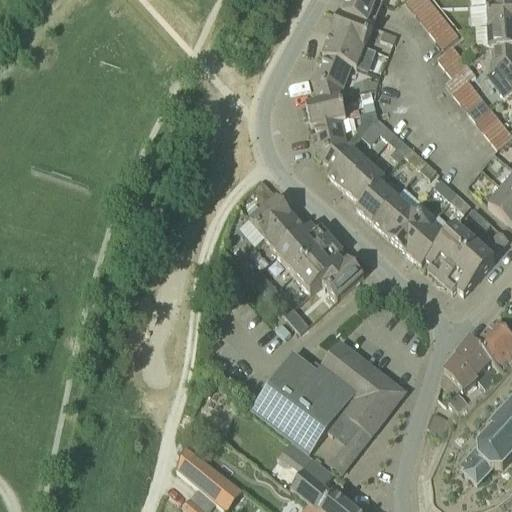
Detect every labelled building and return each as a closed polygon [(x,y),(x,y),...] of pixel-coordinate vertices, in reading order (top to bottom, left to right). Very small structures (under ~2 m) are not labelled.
[(346,0),(345,5),(338,18),(373,31),(378,19),(383,7),(372,3),(372,0),(346,0)] [(412,16),(428,4),(424,0),(413,0),(405,7),(412,16)] [(511,0),(484,0),(485,11),(511,8),(511,0)] [(412,16),(420,26),(435,13),(428,4),(412,16)] [(511,8),(485,11),(487,32),(511,30),(511,8)] [(435,13),(420,26),(427,35),(443,23),(435,13)] [(373,33),(373,31),(338,18),(330,39),(364,52),(371,32),(373,33)] [(427,35),(435,45),(450,32),(443,23),(427,35)] [(488,54),(491,54),(511,52),(511,30),(487,32),(488,54)] [(450,32),(435,45),(442,54),(458,42),(450,32)] [(396,41),(383,36),(380,45),(393,50),(396,41)] [(356,72),(364,52),(330,39),(322,60),(326,61),(351,70),(356,72)] [(436,64),(444,74),(460,61),(452,52),(436,64)] [(504,84),(511,93),(511,52),(491,54),(493,75),(501,86),(504,84)] [(312,87),(317,107),(317,108),(340,102),(340,103),(343,102),(342,95),(351,70),(326,61),(318,80),(315,79),(312,87)] [(467,71),(460,61),(444,74),(452,83),(467,71)] [(444,89),(452,98),(468,86),(475,80),(467,71),(452,83),(444,89)] [(468,86),(452,98),(460,108),(475,95),(468,86)] [(460,108),(467,117),(483,105),(475,95),(460,108)] [(345,124),(340,103),(340,102),(317,108),(317,107),(305,110),(310,132),(314,132),(340,125),(345,124)] [(475,127),(490,114),(483,105),(467,117),(475,127)] [(475,127),(482,136),(498,124),(490,114),(475,127)] [(363,141),(377,125),(377,124),(375,117),(360,120),(362,128),(356,135),(359,137),(363,141)] [(490,145),(505,133),(498,124),(482,136),(490,145)] [(346,150),(340,125),(314,132),(319,151),(315,152),(317,160),(333,174),(351,154),(346,150)] [(388,146),(394,139),(386,133),(380,140),(388,146)] [(511,142),(511,141),(505,133),(490,145),(497,155),(511,142)] [(388,146),(403,160),(409,153),(394,139),(388,146)] [(409,153),(403,160),(420,175),(426,168),(409,153)] [(327,181),(343,195),(367,168),(351,154),(333,174),(327,181)] [(343,195),(360,210),(380,188),(384,183),(367,168),(343,195)] [(436,177),(426,168),(420,175),(430,184),(436,177)] [(511,182),(502,194),(511,202),(511,182)] [(439,194),(444,189),(439,185),(433,192),(438,196),(439,194)] [(356,215),(372,229),(396,202),(380,188),(360,210),(356,215)] [(511,232),(511,202),(502,194),(487,211),(511,232)] [(372,229),(388,243),(412,216),(396,202),(372,229)] [(249,227),(263,242),(264,243),(291,219),(276,203),(249,227)] [(467,222),(485,237),(491,230),(473,215),(467,222)] [(412,216),(388,243),(405,258),(428,231),(412,216)] [(278,259),(305,235),(291,219),(264,243),(278,259)] [(421,272),(425,268),(455,233),(449,228),(439,240),(428,231),(405,258),(421,272)] [(342,258),(332,246),(321,234),(316,238),(310,231),(305,235),(278,259),(276,261),(310,300),(322,289),(321,288),(335,276),(343,269),(338,263),(342,258)] [(481,256),(455,233),(425,268),(431,273),(427,277),(452,299),(456,295),(463,301),(493,267),(491,264),(481,256)] [(498,237),(481,256),(491,264),(508,245),(498,237)] [(348,264),(343,269),(335,276),(321,288),(322,289),(336,305),(363,282),(348,264)] [(251,284),(267,303),(276,295),(260,276),(251,284)] [(294,315),(276,295),(267,303),(285,322),(294,315)] [(294,315),(285,322),(299,339),(308,331),(294,315)] [(495,329),(495,330),(476,350),(500,372),(505,377),(511,369),(511,342),(497,329),(496,329),(495,329)] [(470,344),(455,362),(475,381),(484,390),(500,372),(476,350),(470,344)] [(402,400),(403,398),(339,349),(321,373),(315,368),(309,375),(292,362),(268,394),(253,415),(309,457),(326,436),(332,441),(339,432),(353,443),(360,433),(370,441),(386,420),(384,418),(400,398),(402,400)] [(444,379),(460,394),(462,396),(475,381),(455,362),(445,375),(447,376),(444,379)] [(460,394),(453,402),(448,408),(457,415),(467,406),(459,399),(462,396),(460,394)] [(492,473),(495,473),(500,473),(502,472),(511,460),(511,408),(490,432),(493,435),(478,451),(477,451),(477,453),(477,452),(460,470),(465,475),(463,477),(477,489),(492,473)] [(427,434),(436,439),(441,441),(448,423),(433,417),(433,418),(432,418),(427,434)] [(218,511),(229,511),(240,499),(184,453),(175,476),(218,511)] [(347,511),(323,493),(333,480),(312,464),(290,494),(311,511),(347,511)] [(199,511),(189,503),(181,511),(199,511)]
